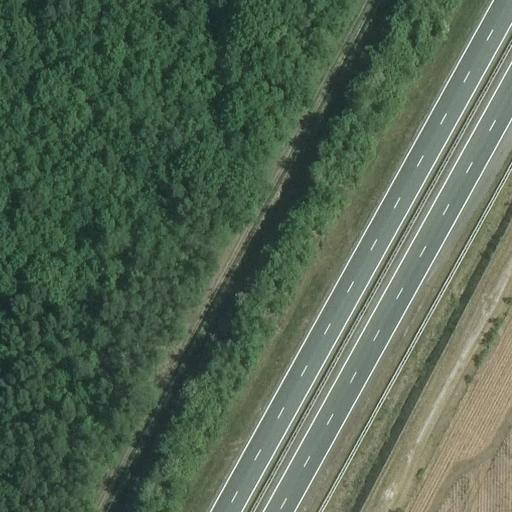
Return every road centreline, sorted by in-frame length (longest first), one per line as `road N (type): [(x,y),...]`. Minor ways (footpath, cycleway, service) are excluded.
road 1 (trunk): [(509,0),(225,511)]
road 2 (trunk): [(280,511),(511,94)]
road 3 (track): [(383,511),(511,267)]
